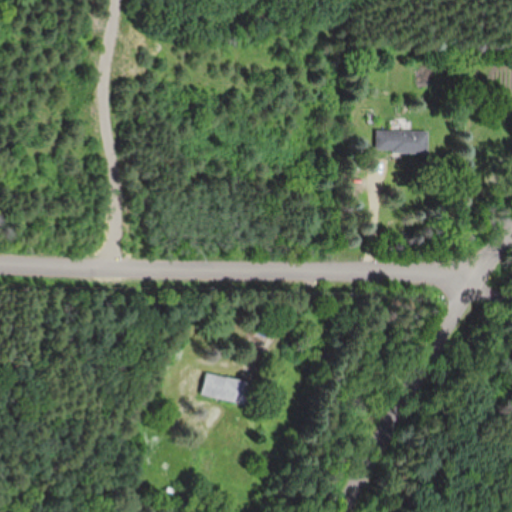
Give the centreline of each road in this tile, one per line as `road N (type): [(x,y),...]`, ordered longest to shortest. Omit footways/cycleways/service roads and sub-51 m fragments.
road 1 (residential): [(0,261),(490,276)]
road 2 (residential): [(353,511),(511,249)]
